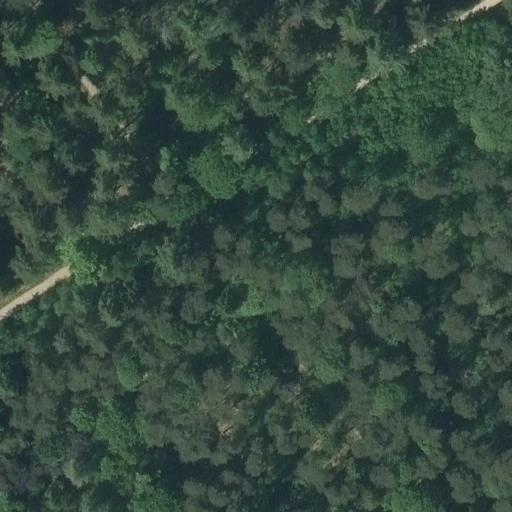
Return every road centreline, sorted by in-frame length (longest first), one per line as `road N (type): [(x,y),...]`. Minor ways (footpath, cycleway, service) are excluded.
road 1 (track): [(16,0),(175,201),(400,511)]
road 2 (track): [(0,314),(497,0)]
